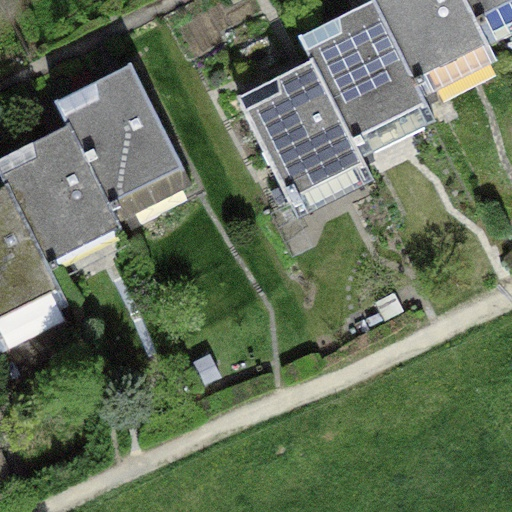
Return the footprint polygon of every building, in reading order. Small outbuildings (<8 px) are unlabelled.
[(465,0),(371,0),(372,1),(430,109),(503,72),(465,0)] [(511,0),(465,0),(489,45),(511,33),(511,0)] [(372,1),(299,36),(310,60),(362,156),(435,120),(430,109),(372,1)] [(310,60),(239,98),(300,215),(373,178),(362,156),(310,60)] [(130,63),(55,101),(68,125),(116,224),(192,185),(130,63)] [(68,125),(0,158),(0,174),(6,186),(44,264),(118,228),(116,224),(68,125)] [(6,186),(0,188),(0,351),(70,317),(44,264),(6,186)]
